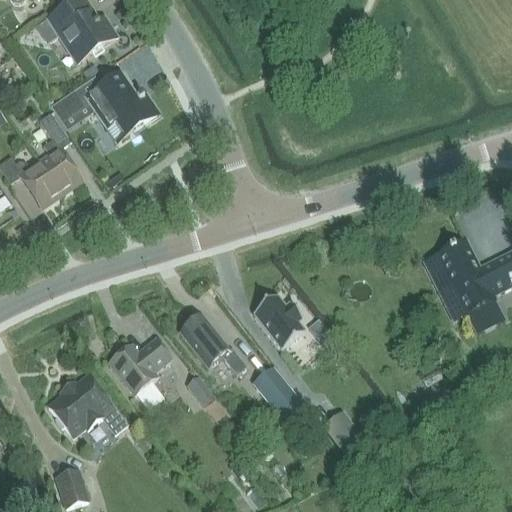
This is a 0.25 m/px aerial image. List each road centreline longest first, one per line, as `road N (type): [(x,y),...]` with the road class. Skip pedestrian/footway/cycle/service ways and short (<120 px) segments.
road 1 (unclassified): [(253,224),(511,143)]
road 2 (tertiary): [(0,312),(99,271),(253,224)]
road 3 (tertiary): [(253,224),(201,82),(149,0)]
